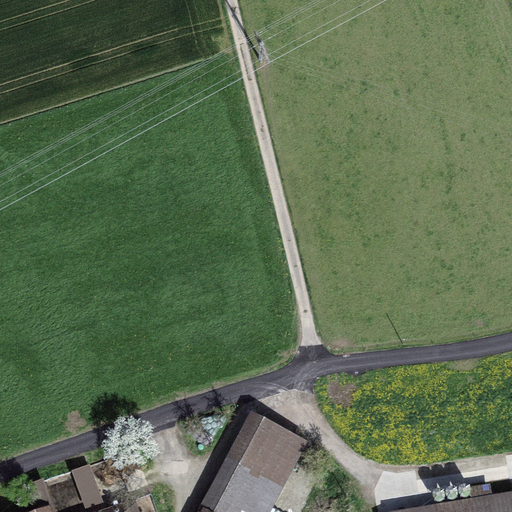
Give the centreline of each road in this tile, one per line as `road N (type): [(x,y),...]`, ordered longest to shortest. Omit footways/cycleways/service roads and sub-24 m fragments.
road 1 (unclassified): [(0,469),(316,360),(511,336)]
road 2 (track): [(316,360),(306,285),(238,0)]
